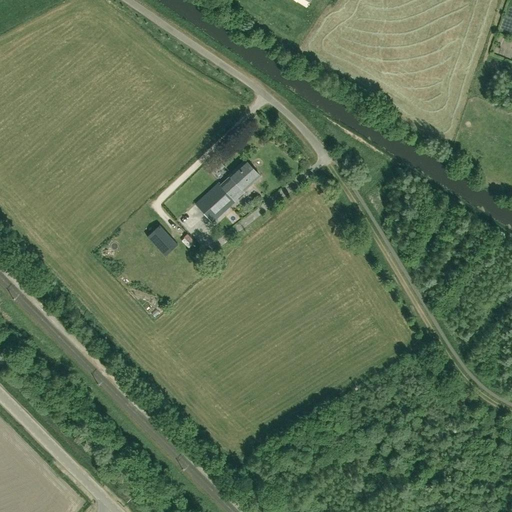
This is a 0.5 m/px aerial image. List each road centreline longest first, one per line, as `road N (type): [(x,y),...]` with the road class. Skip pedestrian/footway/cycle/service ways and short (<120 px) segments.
road 1 (unclassified): [(327,157),(266,96),(127,0)]
road 2 (tertiary): [(116,511),(0,394)]
